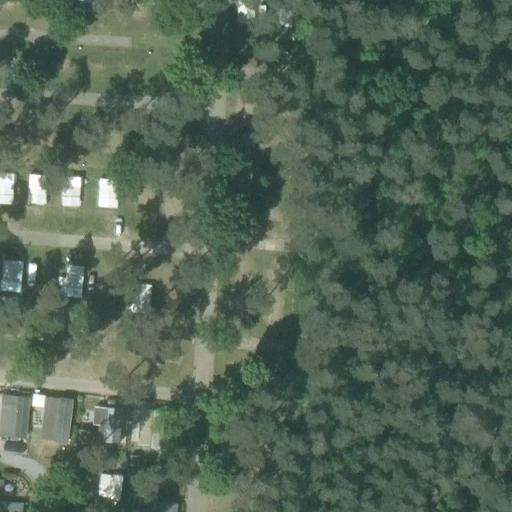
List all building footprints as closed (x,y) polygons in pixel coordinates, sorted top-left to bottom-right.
[(140,0),(124,0),(124,15),(143,16),(144,0),(140,0)] [(56,54),(56,73),(73,72),(72,54),(56,54)] [(109,74),(110,55),(91,55),(91,73),(109,74)] [(124,57),(123,74),(145,75),(145,57),(124,57)] [(291,174),(265,173),(265,191),(290,192),(291,174)] [(0,435),(26,436),(27,394),(0,394),(0,408),(0,435)] [(32,394),(31,405),(43,406),(40,439),(69,442),(73,398),(32,394)] [(135,442),(165,443),(166,410),(136,409),(135,442)] [(90,443),(91,433),(77,432),(76,442),(90,443)] [(0,500),(0,511),(25,511),(25,501),(0,500)] [(179,511),(179,501),(145,501),(145,511),(179,511)]
